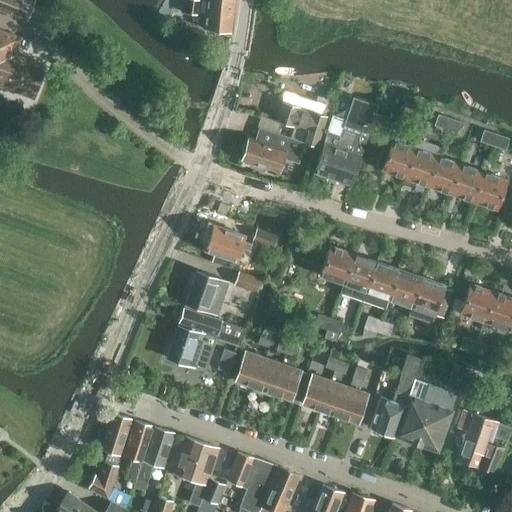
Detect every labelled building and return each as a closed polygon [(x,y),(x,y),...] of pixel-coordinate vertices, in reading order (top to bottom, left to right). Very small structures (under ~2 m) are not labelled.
[(0,0),(0,9),(27,20),(35,0),(0,0)] [(185,0),(185,12),(199,13),(200,0),(185,0)] [(231,32),(235,0),(206,0),(203,29),(231,32)] [(47,66),(15,54),(22,38),(0,29),(0,85),(34,99),(47,66)] [(351,184),(378,104),(353,96),(340,135),(327,130),(313,172),(351,184)] [(414,117),(420,101),(407,96),(401,113),(414,117)] [(299,163),(305,142),(318,146),(333,99),(327,97),(322,113),(282,101),(276,121),(307,130),(304,142),(281,135),(277,148),(248,138),(246,143),(243,145),(241,151),(243,154),(241,159),(279,171),(283,158),(299,163)] [(446,129),(450,119),(438,115),(434,125),(446,129)] [(458,133),(462,123),(450,119),(446,129),(458,133)] [(493,145),(497,135),(485,131),(481,141),(493,145)] [(505,149),(508,139),(497,135),(493,145),(505,149)] [(403,177),(413,148),(392,141),(382,170),(403,177)] [(427,185),(437,156),(413,148),(403,177),(427,185)] [(451,194),(461,165),(437,156),(427,185),(451,194)] [(474,201),(484,172),(461,165),(451,194),(474,201)] [(496,209),(506,180),(484,172),(474,201),(496,209)] [(227,215),(230,207),(222,204),(219,212),(227,215)] [(242,247),(244,240),(246,235),(214,224),(210,235),(207,236),(205,243),(206,245),(205,249),(216,252),(231,258),(237,260),(242,247)] [(274,247),(278,235),(257,228),(253,239),(274,247)] [(250,250),(252,243),(244,240),(242,247),(250,250)] [(344,284),(354,254),(331,245),(321,275),(344,284)] [(228,266),(231,258),(216,252),(213,261),(228,266)] [(287,297),(301,256),(289,252),(275,293),(267,311),(277,315),(285,297),(287,297)] [(367,291),(377,261),(354,254),(344,284),(367,291)] [(386,307),(389,299),(399,269),(377,261),(367,291),(378,296),(375,304),(386,307)] [(412,307),(422,277),(399,269),(389,299),(412,307)] [(217,314),(228,282),(197,271),(185,303),(217,314)] [(257,292),(262,279),(239,271),(234,284),(257,292)] [(435,315),(445,285),(422,277),(412,307),(435,315)] [(484,321),(494,291),(471,284),(461,313),(484,321)] [(507,329),(511,313),(511,297),(494,291),(484,321),(507,329)] [(199,368),(210,336),(198,332),(200,328),(217,333),(221,320),(183,307),(179,322),(178,325),(167,357),(199,368)] [(389,334),(393,324),(369,314),(364,325),(363,335),(375,333),(377,329),(389,334)] [(328,330),(332,319),(319,315),(315,325),(328,330)] [(340,334),(344,323),(332,319),(328,330),(340,334)] [(268,346),(272,336),(261,332),(258,342),(268,346)] [(473,352),(477,341),(465,337),(461,348),(473,352)] [(287,352),(290,342),(280,339),(276,349),(287,352)] [(485,356),(489,345),(477,341),(473,352),(485,356)] [(297,356),(300,346),(290,342),(287,352),(297,356)] [(230,372),(236,353),(225,349),(218,368),(230,372)] [(254,387),(264,357),(245,351),(235,380),(254,387)] [(511,354),(510,353),(503,372),(511,375),(511,354)] [(335,369),(338,359),(329,356),(325,365),(335,369)] [(395,435),(409,394),(414,378),(421,360),(409,356),(403,371),(401,382),(394,402),(382,397),(371,427),(395,435)] [(273,393),(283,363),(264,357),(254,387),(273,393)] [(345,372),(348,362),(338,359),(335,369),(345,372)] [(291,399),(301,370),(283,363),(273,393),(291,399)] [(364,379),(367,369),(357,365),(354,375),(364,379)] [(470,391),(476,376),(453,367),(448,383),(470,391)] [(321,409),(331,380),(312,374),(302,403),(321,409)] [(438,450),(453,409),(452,408),(457,393),(414,378),(409,394),(395,435),(438,450)] [(339,416),(349,386),(331,380),(321,409),(339,416)] [(358,422),(368,393),(349,386),(339,416),(358,422)] [(487,442),(495,420),(464,409),(458,426),(467,430),(457,458),(493,471),(504,448),(487,442)] [(117,460),(131,418),(112,412),(101,448),(110,451),(107,461),(104,460),(99,475),(95,474),(90,488),(107,494),(118,461),(117,460)] [(137,477),(155,425),(135,419),(123,454),(132,457),(127,473),(137,477)] [(163,467),(175,432),(155,425),(137,477),(148,480),(153,464),(163,467)] [(209,477),(220,447),(186,436),(173,472),(196,481),(191,494),(202,498),(198,509),(205,511),(213,511),(225,483),(209,477)] [(251,511),(259,511),(278,466),(239,451),(227,481),(247,488),(240,507),(241,507),(238,511),(249,511),(251,511)] [(275,511),(284,511),(300,474),(278,465),(278,466),(259,511),(268,511),(269,510),(275,511)] [(336,511),(344,492),(322,483),(311,511),(336,511)] [(96,511),(68,492),(53,511),(96,511)] [(411,511),(412,509),(392,503),(389,511),(369,511),(374,499),(353,492),(346,511),(411,511)] [(126,504),(130,497),(122,494),(119,501),(126,504)] [(141,511),(168,511),(172,500),(158,495),(156,502),(146,499),(141,511)] [(127,511),(128,511),(129,510),(110,501),(104,511),(105,511),(127,511)]
